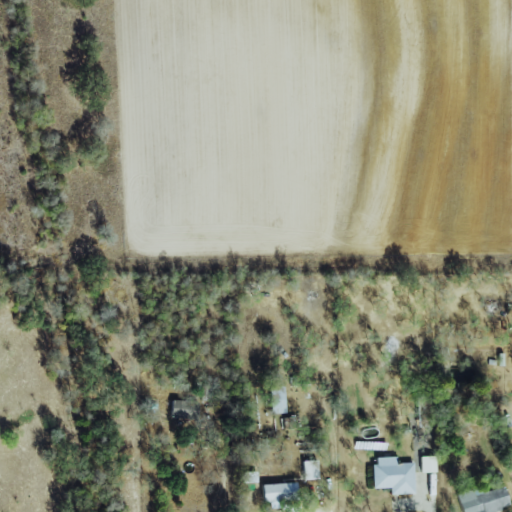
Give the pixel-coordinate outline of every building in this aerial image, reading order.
[(285,386),(270,387),(271,414),(286,413),(285,386)] [(435,397),(418,397),(418,424),(435,424),(435,397)] [(197,403),(172,400),(170,417),(195,421),(197,403)] [(436,456),(420,456),(421,472),(436,472),(436,456)] [(374,488),(390,488),(390,494),(414,494),(413,463),(396,463),(396,457),(372,458),(374,488)] [(317,460),(302,461),(303,479),(318,479),(317,460)] [(263,485),(266,509),(282,508),(281,502),(298,499),(296,481),(263,485)] [(474,494),(473,490),(458,494),(461,511),(495,511),(510,509),(505,487),(474,494)]
